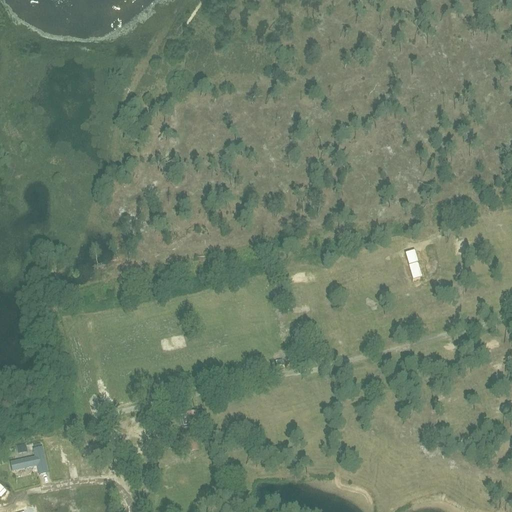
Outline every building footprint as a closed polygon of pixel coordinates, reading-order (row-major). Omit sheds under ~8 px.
[(201,412),(195,413),(197,424),(204,423),(201,412)] [(187,415),(181,417),(183,428),(190,426),(187,415)] [(196,451),(193,440),(185,442),(189,454),(196,451)] [(17,454),(27,452),(26,445),(16,446),(17,454)] [(36,460),(10,465),(12,472),(38,467),(40,475),(41,475),(41,476),(45,475),(45,474),(47,474),(41,449),(34,451),(36,460)] [(61,494),(35,500),(37,511),(71,511),(70,503),(64,504),(61,494)]
